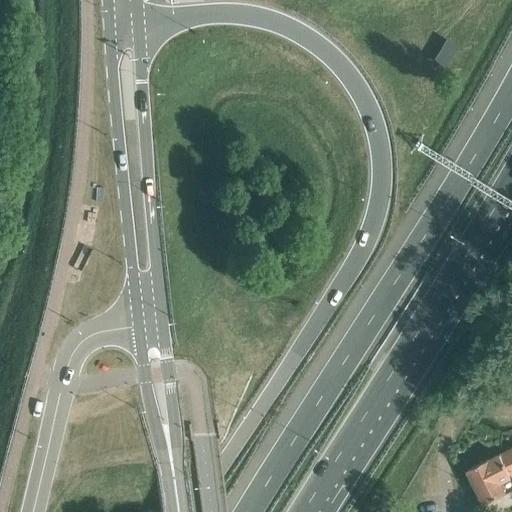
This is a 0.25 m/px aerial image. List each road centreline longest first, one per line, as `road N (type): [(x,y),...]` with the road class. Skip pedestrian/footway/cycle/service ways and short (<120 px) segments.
road 1 (motorway): [(121,25),(216,14),(288,29),(341,68),(377,141),(378,198),(366,238),(189,511)]
road 2 (motorway): [(511,86),(247,511)]
road 3 (motorway): [(304,511),(511,178)]
road 4 (tertiary): [(121,25),(111,57),(139,326)]
road 5 (tertiary): [(162,322),(138,56),(121,25)]
road 6 (unclassified): [(33,511),(73,350),(96,333),(139,326)]
road 7 (tertiary): [(139,326),(150,407),(169,451)]
road 8 (tertiary): [(169,451),(162,322)]
